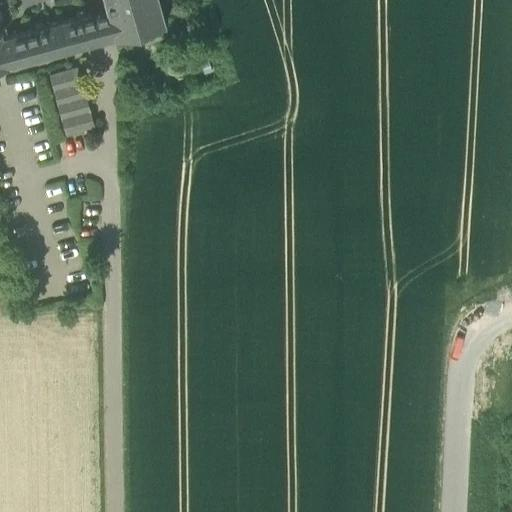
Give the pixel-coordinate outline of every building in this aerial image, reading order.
[(165,22),(159,0),(106,0),(109,8),(117,35),(165,22)] [(109,8),(90,13),(97,40),(117,35),(109,8)] [(9,64),(97,40),(90,13),(2,37),(9,64)] [(0,66),(9,64),(2,37),(0,29),(0,66)] [(50,74),(62,118),(91,111),(79,66),(50,74)] [(95,126),(91,111),(62,118),(66,133),(95,126)]
